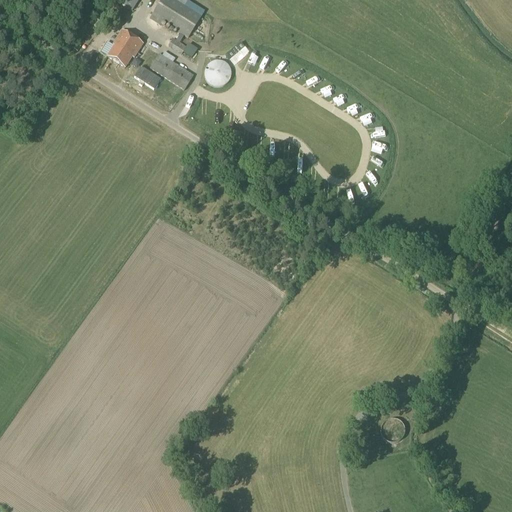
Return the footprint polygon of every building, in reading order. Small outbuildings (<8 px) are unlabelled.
[(130,12),(138,0),(118,0),(116,3),(130,12)] [(187,39),(203,13),(182,0),(160,0),(148,20),(158,26),(160,22),(187,39)] [(120,22),(125,12),(115,6),(109,15),(120,22)] [(132,59),(142,45),(121,32),(111,46),(113,47),(106,58),(124,69),(131,58),(132,59)] [(181,55),(185,48),(172,39),(167,47),(181,55)] [(220,44),(212,53),(217,57),(225,48),(220,44)] [(178,62),(162,52),(160,56),(158,55),(147,72),(152,76),(154,73),(183,92),(193,77),(175,66),(178,62)] [(219,89),(221,88),(223,87),(225,86),(226,85),(228,82),(229,79),(230,77),(230,75),(230,73),(229,71),(228,69),(226,66),(224,64),(221,63),(218,62),(214,62),(208,65),(207,66),(205,68),(204,70),(204,72),(203,73),(203,76),(203,78),(204,80),(205,81),(206,84),(207,85),(209,87),(211,88),(213,88),(219,89)]
